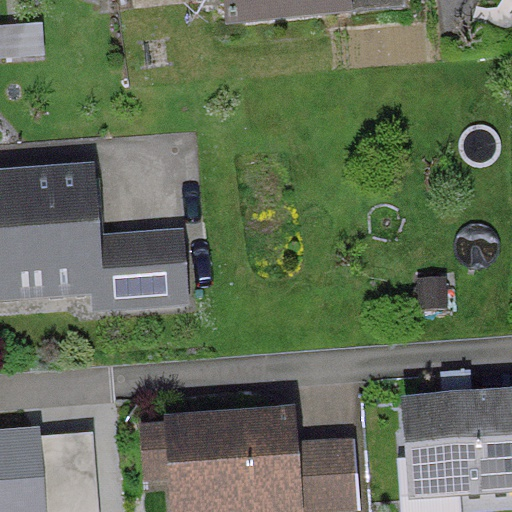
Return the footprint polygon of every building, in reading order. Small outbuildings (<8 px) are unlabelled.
[(339,0),(231,0),(234,27),(341,18),(339,0)] [(401,0),(354,0),(356,9),(401,6),(401,0)] [(87,181),(0,187),(0,302),(94,295),(95,313),(179,306),(174,241),(92,248),(87,181)] [(511,409),(410,417),(416,504),(511,496),(511,409)] [(100,511),(91,421),(0,430),(0,511),(100,511)] [(293,511),(286,427),(172,436),(177,511),(293,511)]
